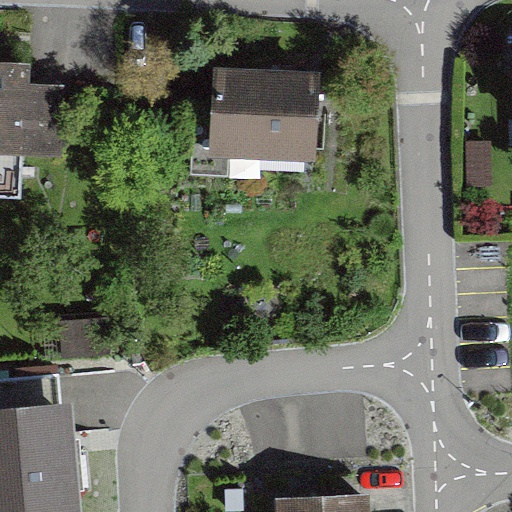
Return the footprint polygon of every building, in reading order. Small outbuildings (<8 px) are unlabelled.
[(35,71),(0,69),(0,203),(22,205),(24,161),(64,162),(67,91),(34,90),(35,71)] [(319,80),(213,76),(209,165),(316,169),(319,80)] [(113,320),(61,325),(64,360),(116,355),(113,320)] [(0,511),(84,511),(75,411),(63,412),(60,379),(0,384),(0,511)] [(373,511),(373,501),(275,507),(275,511),(373,511)]
